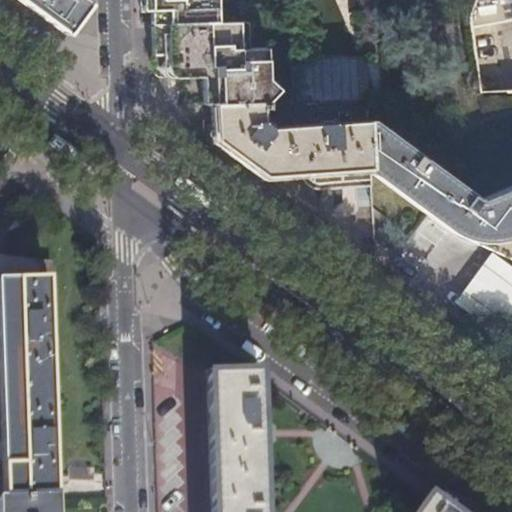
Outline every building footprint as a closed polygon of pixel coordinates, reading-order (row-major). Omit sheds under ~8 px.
[(17,0),(30,9),(65,34),(84,8),(72,0),(17,0)] [(149,27),(214,25),(212,0),(137,0),(139,28),(149,27)] [(511,0),(475,0),(473,0),(468,17),(469,29),(511,21),(511,0)] [(163,79),(206,78),(207,107),(211,106),(264,105),(274,92),(262,82),(261,50),(244,51),(243,24),(214,25),(149,27),(151,69),(152,73),(152,76),(155,78),(159,80),(163,79)] [(438,89),(421,90),(422,106),(439,106),(438,89)] [(264,178),(295,176),(297,180),(300,184),(304,188),(308,190),(312,191),(336,190),(369,187),(368,176),(367,143),(368,142),(367,124),(274,130),(273,121),(259,122),(259,111),(265,110),(264,105),(211,106),(211,140),(237,159),(264,178)] [(371,124),(367,124),(368,142),(367,143),(368,176),(448,233),(452,235),(461,239),(492,241),(511,238),(511,189),(480,203),(470,195),(464,203),(454,195),(459,188),(436,171),(430,179),(420,171),(426,164),(371,124)] [(436,171),(426,164),(420,171),(430,179),(436,171)] [(464,203),(470,195),(459,188),(454,195),(464,203)] [(387,224),(370,212),(372,240),(373,241),(387,224)] [(511,265),(489,250),(455,300),(500,330),(511,313),(511,265)] [(0,481),(1,501),(54,505),(53,480),(51,438),(57,438),(53,345),(47,345),(44,267),(1,261),(0,270),(0,481)] [(204,380),(209,511),(260,511),(255,378),(204,380)] [(54,511),(54,505),(1,501),(0,501),(0,511),(54,511)] [(440,511),(426,502),(418,511),(440,511)]
